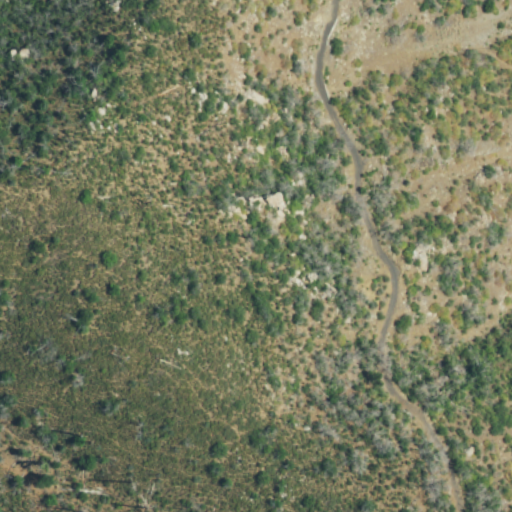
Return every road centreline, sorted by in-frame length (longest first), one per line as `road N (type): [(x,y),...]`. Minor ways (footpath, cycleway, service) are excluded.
road 1 (track): [(408,380),(397,320),(326,140),(334,0)]
road 2 (track): [(455,511),(408,380)]
